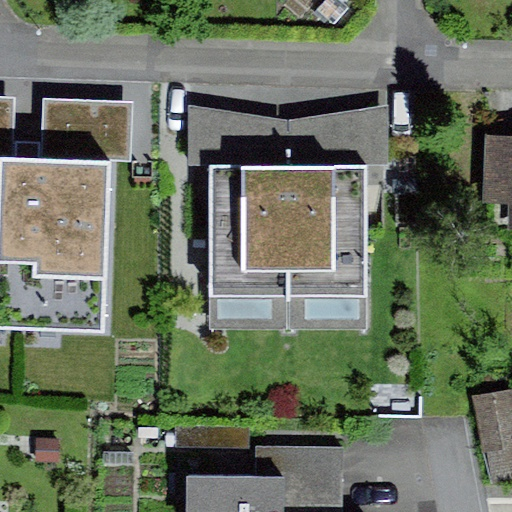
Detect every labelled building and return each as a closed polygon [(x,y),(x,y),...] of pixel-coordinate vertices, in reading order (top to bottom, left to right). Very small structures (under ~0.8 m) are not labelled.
[(340,0),(327,0),(319,10),(337,24),(350,7),(340,0)] [(18,90),(17,139),(42,139),(42,91),(18,90)] [(0,140),(14,141),(16,92),(0,91),(0,140)] [(46,93),(45,142),(112,144),(131,145),(132,95),(46,93)] [(191,164),(209,164),(289,163),(367,162),(389,162),(390,102),(291,119),(186,100),(191,164)] [(511,132),(485,132),(484,203),(511,203),(511,132)] [(0,140),(0,323),(107,326),(112,144),(45,142),(14,141),(0,140)] [(367,162),(289,163),(292,288),(370,287),(367,162)] [(289,163),(209,164),(209,291),(292,288),(289,163)] [(511,386),(479,391),(491,482),(511,479),(511,386)] [(177,424),(177,444),(250,445),(250,425),(177,424)] [(58,439),(38,440),(38,461),(58,461),(58,439)] [(257,442),(257,464),(284,464),(284,511),(344,511),(344,443),(257,442)] [(257,464),(189,464),(188,511),(284,511),(284,464),(257,464)]
